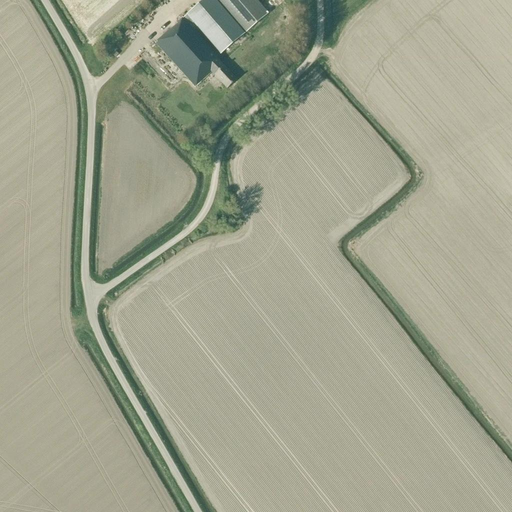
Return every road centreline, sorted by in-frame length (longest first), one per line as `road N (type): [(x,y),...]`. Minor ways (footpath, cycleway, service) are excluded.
road 1 (unclassified): [(88,302),(202,216),(224,139),(314,54),(320,0)]
road 2 (unclassified): [(88,302),(91,95),(44,0)]
road 3 (unclassified): [(197,511),(105,351),(88,302)]
